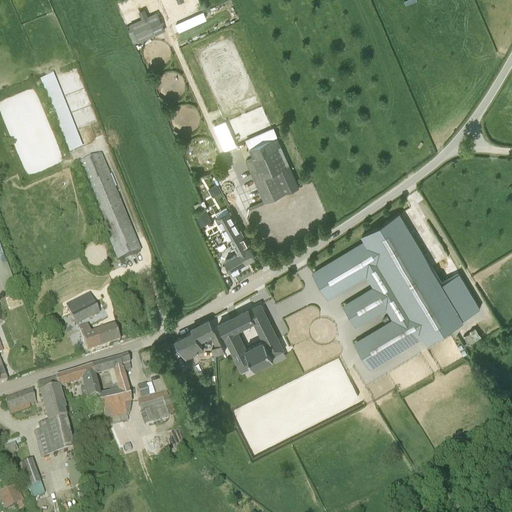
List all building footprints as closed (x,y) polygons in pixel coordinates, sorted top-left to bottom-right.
[(135,43),(166,31),(158,11),(149,15),(146,8),(140,11),(143,18),(128,24),(135,43)] [(43,79),(69,153),(82,148),(56,74),(43,79)] [(216,124),(225,150),(237,146),(229,120),(216,124)] [(246,161),(260,193),(265,202),(285,193),(276,172),(289,165),(276,136),(249,149),(253,158),(246,161)] [(117,261),(140,252),(101,156),(78,165),(117,261)] [(205,209),(194,215),(200,226),(211,221),(205,209)] [(249,247),(228,210),(216,216),(237,253),(240,252),(246,262),(255,257),(249,246),(249,247)] [(365,242),(314,273),(328,297),(367,273),(376,287),(345,306),(355,324),(386,305),(395,320),(356,343),(368,363),(370,367),(422,335),(425,341),(463,319),(463,318),(442,283),(429,261),(400,213),(362,236),(365,242)] [(239,265),(246,262),(240,252),(225,260),(233,274),(242,269),(239,265)] [(239,281),(255,273),(251,266),(235,275),(239,281)] [(75,325),(98,314),(93,303),(90,297),(67,308),(75,325)] [(272,355),(283,350),(260,304),(249,310),(249,309),(239,314),(230,318),(218,324),(242,370),(253,365),(254,368),(273,358),(272,355)] [(193,331),(175,339),(185,358),(203,349),(198,339),(209,333),(216,347),(212,349),(215,355),(216,355),(225,351),(220,340),(210,319),(192,328),(193,331)] [(87,325),(78,328),(87,354),(119,342),(114,327),(91,335),(87,325)] [(104,415),(133,408),(131,403),(122,373),(131,370),(129,364),(130,364),(127,357),(117,361),(91,368),(94,378),(113,373),(117,392),(100,396),(104,415)] [(58,390),(81,382),(82,382),(84,388),(97,386),(94,378),(91,368),(60,377),(55,379),(58,390)] [(62,404),(58,390),(55,379),(38,384),(48,423),(39,425),(40,431),(34,433),(41,459),(73,450),(66,419),(62,404)] [(141,400),(149,397),(145,385),(137,388),(141,400)] [(87,402),(98,400),(98,390),(97,386),(84,388),(87,402)] [(11,412),(38,404),(33,389),(6,397),(11,412)] [(114,425),(121,445),(135,440),(128,420),(114,425)] [(92,431),(96,442),(108,438),(104,426),(92,431)] [(13,444),(3,448),(6,455),(16,451),(13,444)] [(16,466),(24,489),(40,483),(32,460),(16,466)] [(74,491),(85,487),(78,461),(66,464),(74,491)] [(24,501),(16,485),(0,493),(0,499),(5,510),(24,501)]
